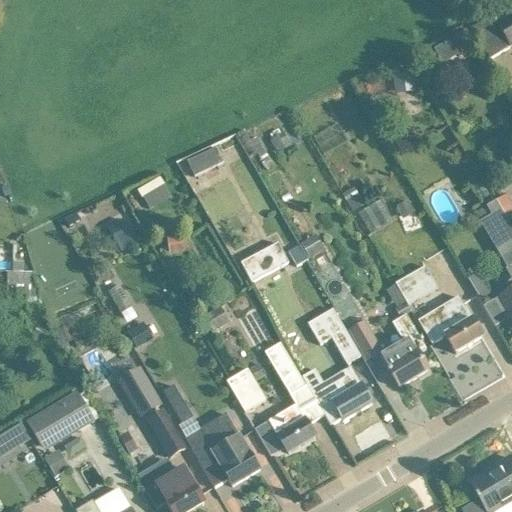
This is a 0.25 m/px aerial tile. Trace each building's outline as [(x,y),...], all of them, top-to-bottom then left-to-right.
[(490,61),(509,50),(511,48),(511,15),(495,26),(492,20),(473,31),(490,61)] [(466,31),(434,50),(442,65),(475,46),(466,31)] [(414,88),(412,75),(392,77),(394,91),(414,88)] [(291,146),(284,133),(281,135),(272,140),(269,142),(276,155),(291,146)] [(256,138),(250,142),(258,155),(260,159),(266,156),(256,138)] [(215,149),(186,163),(194,178),(223,164),(215,149)] [(270,161),(264,165),(267,171),(274,167),(270,161)] [(171,199),(164,186),(157,190),(164,203),(171,199)] [(342,196),(352,213),(363,207),(353,189),(342,196)] [(497,201),(509,222),(511,220),(511,202),(507,195),(497,201)] [(511,252),(511,227),(509,222),(497,201),(488,207),(493,215),(481,223),(480,223),(502,259),(511,252)] [(408,202),(396,207),(402,221),(414,216),(408,202)] [(76,214),(63,220),(68,227),(80,221),(76,214)] [(120,253),(136,244),(122,221),(107,230),(113,240),(118,249),(120,253)] [(167,239),(168,256),(185,254),(183,237),(167,239)] [(300,245),(309,260),(323,252),(314,237),(300,245)] [(255,282),(276,270),(288,263),(278,244),(241,263),(251,283),(255,282)] [(296,269),(308,262),(299,247),(287,254),(296,269)] [(272,283),(295,271),(291,263),(268,275),(272,283)] [(511,324),(511,265),(507,268),(505,270),(511,280),(508,284),(507,286),(507,289),(509,293),(494,301),(483,307),(494,328),(509,319),(511,324)] [(407,307),(408,306),(438,288),(426,267),(395,284),(396,286),(395,287),(407,307)] [(6,272),(7,279),(8,286),(16,286),(17,293),(26,292),(27,298),(42,299),(34,273),(6,272)] [(472,322),(458,299),(418,323),(432,346),(445,338),(455,355),(482,339),(472,322)] [(405,305),(394,311),(400,320),(405,317),(410,314),(405,305)] [(220,309),(202,319),(211,334),(228,324),(220,309)] [(321,345),(334,338),(348,363),(360,357),(334,310),(308,324),(321,345)] [(410,325),(405,317),(400,320),(395,323),(407,342),(381,358),(389,372),(387,373),(389,376),(391,375),(399,389),(427,372),(417,356),(426,351),(421,343),(423,342),(421,339),(420,340),(410,325)] [(363,320),(349,329),(367,359),(381,350),(363,320)] [(126,334),(136,350),(152,340),(143,324),(126,334)] [(76,340),(70,326),(54,333),(60,347),(76,340)] [(47,333),(38,327),(33,335),(42,341),(47,333)] [(281,344),(265,354),(294,403),(294,404),(296,407),(308,427),(325,417),(310,393),(308,394),(300,380),(302,379),(281,344)] [(81,364),(70,371),(79,386),(91,379),(81,364)] [(116,382),(139,419),(162,406),(139,368),(116,382)] [(308,394),(310,393),(325,417),(331,428),(342,421),(343,423),(371,406),(350,369),(323,385),(315,371),(302,379),(300,380),(308,394)] [(227,382),(244,413),(265,401),(248,371),(227,382)] [(163,394),(182,426),(193,420),(173,387),(163,394)] [(48,410),(25,424),(28,429),(38,446),(72,425),(76,432),(93,422),(76,393),(48,410)] [(256,430),(271,458),(285,450),(288,455),(315,439),(308,427),(296,407),(269,423),(256,430)] [(146,423),(169,461),(187,451),(163,412),(146,423)] [(200,431),(184,440),(204,473),(214,490),(228,481),(232,488),(259,472),(238,435),(227,415),(200,431)] [(20,426),(10,432),(20,448),(30,442),(20,426)] [(82,455),(105,441),(96,427),(73,440),(82,455)] [(58,451),(43,460),(55,478),(69,469),(58,451)] [(477,501),(460,511),(459,511),(498,511),(511,503),(511,461),(511,459),(496,468),(498,473),(472,489),(477,497),(475,498),(477,501)] [(183,470),(145,492),(156,511),(166,505),(170,511),(193,511),(204,505),(183,470)] [(91,504),(77,511),(132,511),(131,511),(118,491),(92,506),(91,504)]
